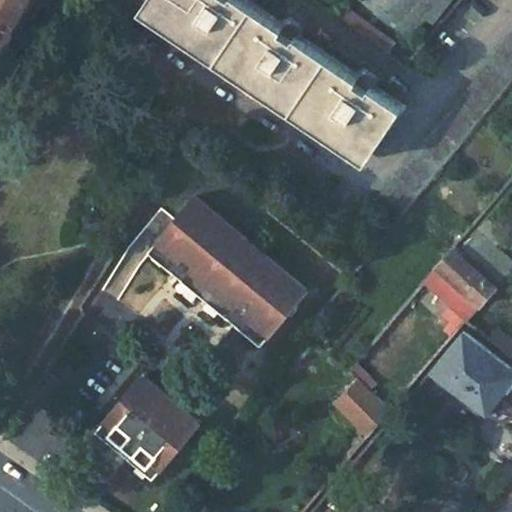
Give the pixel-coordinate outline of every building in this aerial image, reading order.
[(13,32),(21,20),(23,21),(35,0),(0,0),(0,61),(16,34),(13,32)] [(401,110),(242,0),(145,0),(145,1),(367,158),(401,110)] [(343,5),(337,0),(320,0),(319,2),(335,15),(343,5)] [(352,0),(402,38),(432,0),(352,0)] [(395,44),(343,5),(335,15),(387,55),(395,44)] [(21,20),(13,32),(16,34),(25,38),(32,26),(23,21),(21,20)] [(511,81),(511,38),(380,198),(401,216),(451,156),(511,81)] [(411,57),(395,44),(387,55),(403,67),(411,57)] [(197,193),(153,244),(263,340),(289,310),(293,314),(299,307),(295,304),(308,289),(197,193)] [(497,285),(455,249),(439,268),(481,304),(497,285)] [(511,366),(467,328),(431,370),(485,413),(489,408),(511,427),(511,366)] [(58,376),(48,369),(29,398),(35,402),(58,376)] [(142,377),(97,428),(153,476),(197,425),(142,377)] [(389,410),(358,381),(336,402),(368,435),(389,410)]
